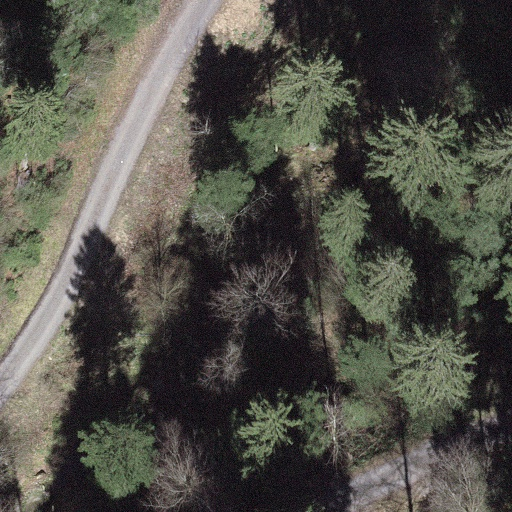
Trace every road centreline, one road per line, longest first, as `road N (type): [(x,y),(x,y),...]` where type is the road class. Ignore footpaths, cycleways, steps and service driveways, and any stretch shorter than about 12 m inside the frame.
road 1 (track): [(0,386),(65,279),(195,0)]
road 2 (track): [(511,437),(321,511)]
